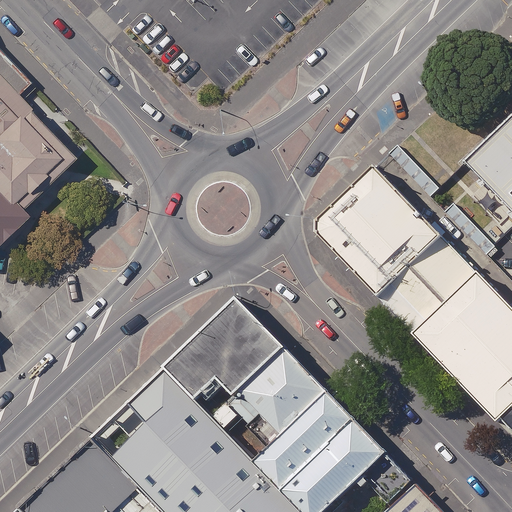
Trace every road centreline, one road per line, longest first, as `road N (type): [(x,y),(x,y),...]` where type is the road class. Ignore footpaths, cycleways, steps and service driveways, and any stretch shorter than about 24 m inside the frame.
road 1 (unclassified): [(511,507),(263,248)]
road 2 (trunk): [(186,248),(0,424)]
road 3 (trunk): [(443,0),(267,170)]
road 4 (tertiary): [(183,169),(22,0)]
